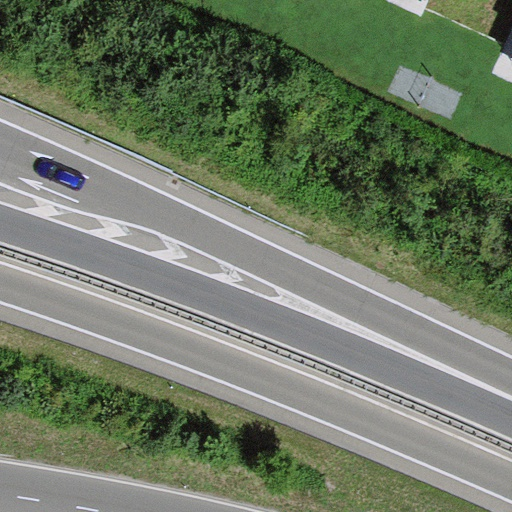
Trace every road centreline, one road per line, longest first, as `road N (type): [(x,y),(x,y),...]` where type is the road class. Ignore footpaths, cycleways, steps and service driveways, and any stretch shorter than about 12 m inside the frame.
road 1 (motorway): [(511,384),(338,299),(0,156)]
road 2 (motorway): [(0,281),(341,407),(511,480)]
road 3 (motorway): [(511,420),(204,293),(0,223)]
